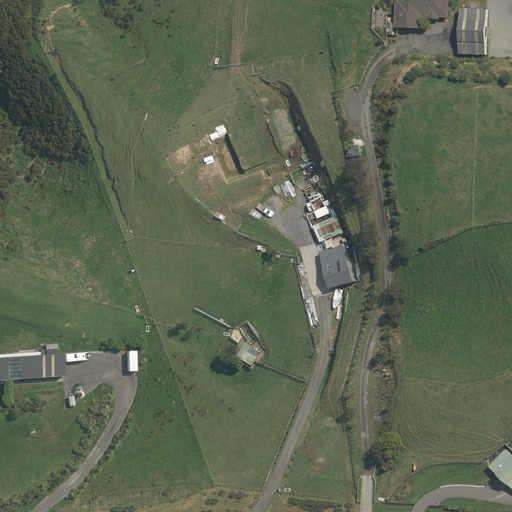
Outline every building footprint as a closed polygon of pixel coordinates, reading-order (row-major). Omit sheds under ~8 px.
[(399,0),(400,2),(397,2),(396,28),(423,30),(424,18),(428,18),(428,20),(441,20),(441,18),(450,19),(450,0),(399,0)] [(489,11),(462,10),(460,55),(487,56),(489,11)] [(362,156),(360,146),(349,148),(351,158),(362,156)] [(348,245),(335,213),(316,221),(330,253),(348,245)] [(251,349),(249,352),(257,357),(260,353),(252,348),(251,349)] [(241,358),(253,366),(255,363),(258,358),(257,357),(249,352),(246,350),(241,358)] [(0,380),(64,376),(62,352),(39,354),(39,351),(0,353),(0,380)] [(511,453),(507,449),(491,467),(511,486),(511,453)]
